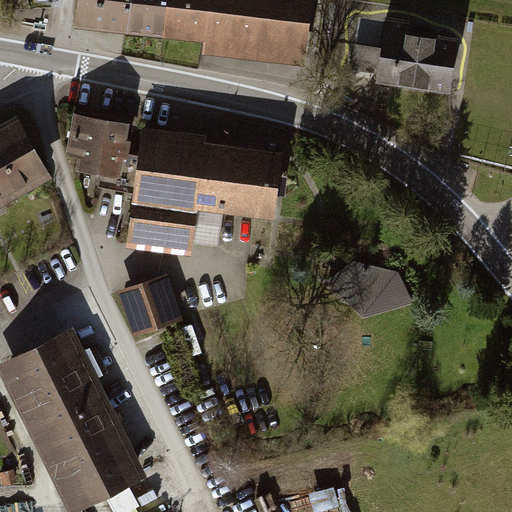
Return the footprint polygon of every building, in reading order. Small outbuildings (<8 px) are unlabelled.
[(84,0),(80,29),(133,37),(138,0),(84,0)] [(138,0),(133,37),(170,42),(175,0),(138,0)] [(175,0),(170,42),(206,46),(205,56),(310,70),(319,0),(175,0)] [(388,18),(379,77),(450,89),(457,41),(410,33),(412,22),(388,18)] [(0,132),(0,213),(56,181),(20,120),(0,132)] [(134,126),(79,120),(74,163),(82,164),(80,176),(92,178),(91,189),(141,195),(145,158),(131,156),(134,126)] [(272,219),(279,156),(204,148),(205,139),(148,133),(145,158),(141,195),(135,243),(190,250),(195,210),(272,219)] [(360,259),(334,278),(366,321),(418,303),(402,272),(360,259)] [(164,278),(124,291),(137,329),(177,316),(164,278)] [(2,372),(70,511),(89,511),(150,483),(77,335),(2,372)]
